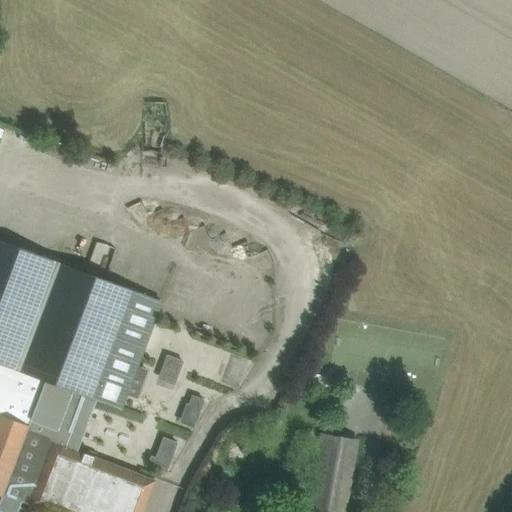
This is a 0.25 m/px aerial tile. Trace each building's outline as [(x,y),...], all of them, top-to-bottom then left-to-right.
[(162,155),(165,102),(143,100),(140,154),(162,155)] [(214,244),(220,258),(238,250),(232,237),(214,244)] [(0,494),(27,505),(44,511),(142,511),(155,480),(77,451),(96,401),(121,410),(160,299),(0,239),(0,494)] [(254,298),(264,281),(242,269),(232,286),(254,298)] [(233,354),(227,369),(242,375),(248,360),(233,354)] [(192,397),(189,405),(200,409),(203,401),(192,397)] [(329,511),(341,511),(344,494),(354,441),(323,435),(313,489),(310,509),(329,511)] [(151,456),(147,466),(165,472),(176,443),(163,438),(156,458),(151,456)]
